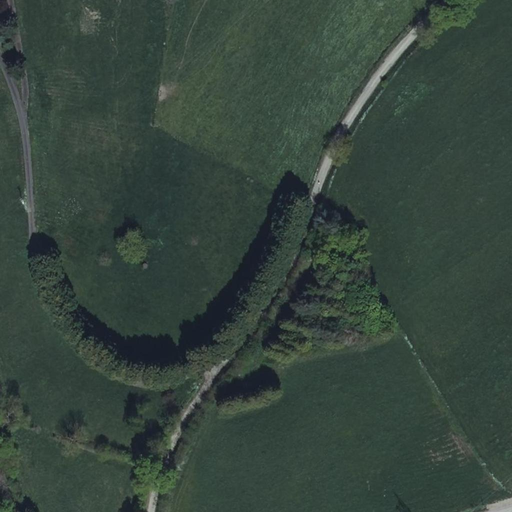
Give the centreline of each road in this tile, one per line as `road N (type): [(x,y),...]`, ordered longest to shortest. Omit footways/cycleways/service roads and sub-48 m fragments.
road 1 (unclassified): [(230,362),(143,384),(99,363),(37,265),(26,52),(13,0)]
road 2 (residential): [(442,0),(345,116),(297,243),(230,362)]
road 3 (unclassified): [(230,362),(170,469),(161,511)]
